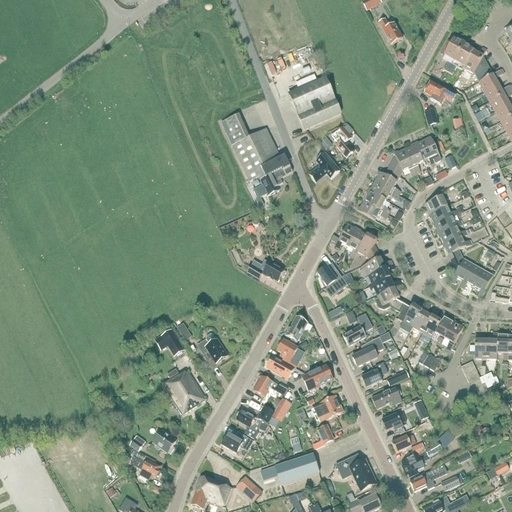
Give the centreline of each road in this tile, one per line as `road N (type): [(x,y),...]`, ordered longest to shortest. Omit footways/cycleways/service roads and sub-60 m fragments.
road 1 (residential): [(511,316),(478,313),(441,292),(408,230),(423,195),(511,150)]
road 2 (tertiary): [(325,231),(456,0)]
road 3 (tertiary): [(408,511),(306,296),(293,288)]
road 4 (unclassified): [(175,511),(186,477),(293,288)]
road 5 (unclassified): [(325,231),(230,0)]
road 6 (unclassified): [(0,122),(123,22)]
